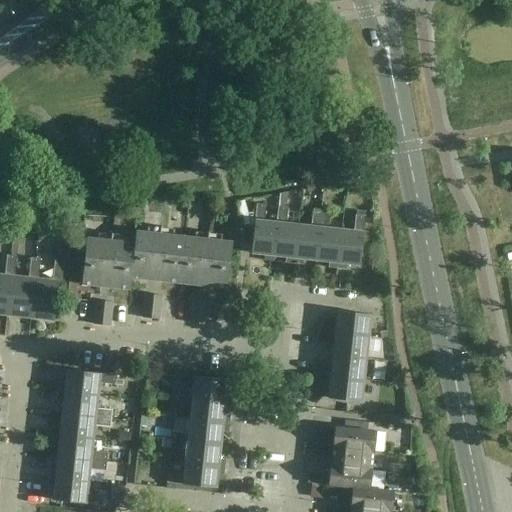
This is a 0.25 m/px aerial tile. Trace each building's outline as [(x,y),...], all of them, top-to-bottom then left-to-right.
[(273,262),(274,256),(277,223),(265,221),(266,205),(257,204),(252,253),(265,255),(264,261),(273,262)] [(274,256),(286,257),(286,263),(294,264),(299,225),(286,224),(288,208),(278,207),(277,223),(274,256)] [(299,225),(294,264),(303,265),(304,259),(317,261),(322,212),(313,211),(311,227),(299,225)] [(331,213),(322,212),(317,261),(330,262),(329,268),(337,269),(342,230),(329,228),(331,213)] [(354,231),(342,230),(337,269),(346,270),(346,264),(360,266),(365,217),(356,215),(354,231)] [(136,232),(135,244),(132,278),(155,281),(160,235),(136,232)] [(184,237),(160,235),(155,281),(179,284),(184,237)] [(208,240),(184,237),(179,284),(203,286),(208,240)] [(82,285),(106,288),(111,241),(87,239),(82,285)] [(233,243),(208,240),(203,286),(227,289),(233,243)] [(135,244),(111,241),(106,288),(131,290),(132,278),(135,244)] [(53,281),(38,279),(35,279),(30,319),(54,321),(59,283),(62,283),(66,251),(56,250),(53,281)] [(0,315),(6,316),(11,276),(15,277),(17,257),(7,256),(5,276),(0,275),(0,315)] [(29,278),(15,277),(11,276),(6,316),(30,319),(35,279),(38,279),(41,260),(31,258),(29,278)] [(159,320),(162,296),(146,294),(143,318),(159,320)] [(207,325),(209,301),(194,299),(191,323),(207,325)] [(110,326),(111,315),(113,303),(97,301),(94,325),(110,326)] [(319,332),(369,337),(371,315),(338,312),(336,327),(332,327),(330,322),(320,320),(319,332)] [(369,337),(319,332),(317,343),(328,344),(331,340),(335,340),(333,355),(366,359),(369,337)] [(314,375),(364,380),(366,359),(333,355),(331,370),(327,370),(325,364),(315,363),(314,375)] [(59,392),(98,396),(99,383),(115,385),(116,376),(67,371),(66,384),(60,383),(59,392)] [(226,402),(232,403),(233,394),(227,393),(228,380),(179,375),(178,384),(194,386),(193,398),(226,402)] [(364,380),(314,375),(313,386),(323,387),(326,383),(330,383),(328,399),(361,402),(364,380)] [(63,414),(112,419),(113,410),(97,409),(98,396),(59,392),(58,400),(64,401),(63,414)] [(224,415),(226,402),(193,398),(177,396),(176,405),(192,407),(190,420),(229,424),(230,416),(224,415)] [(55,426),(54,435),(93,439),(95,426),(111,428),(112,419),(63,414),(61,427),(55,426)] [(229,424),(190,420),(189,432),(173,431),(172,440),(221,445),(222,432),(228,432),(229,424)] [(333,447),(374,452),(376,432),(314,425),(313,437),(334,439),(333,447)] [(59,444),(58,457),(107,462),(108,453),(92,452),(93,439),(54,435),(53,443),(59,444)] [(185,463),(223,467),(225,467),(226,458),(220,458),(221,445),(172,440),(171,448),(187,450),(185,463)] [(372,471),(374,452),(333,447),(312,444),(311,456),(332,458),(331,466),(372,471)] [(49,478),(89,482),(90,469),(106,471),(107,462),(58,457),(56,470),(50,469),(49,478)] [(225,467),(223,467),(185,463),(184,475),(168,474),(167,483),(216,488),(218,475),(224,475),(225,467)] [(370,489),(372,471),(331,466),(330,474),(309,472),(308,483),(332,486),(370,490),(370,489)] [(89,482),(49,478),(48,486),(54,487),(53,500),(102,506),(103,496),(87,495),(89,482)] [(325,498),(326,486),(312,484),(310,497),(325,498)] [(393,492),(370,489),(370,490),(332,486),(331,496),(352,499),(351,507),(391,511),(393,492)]
